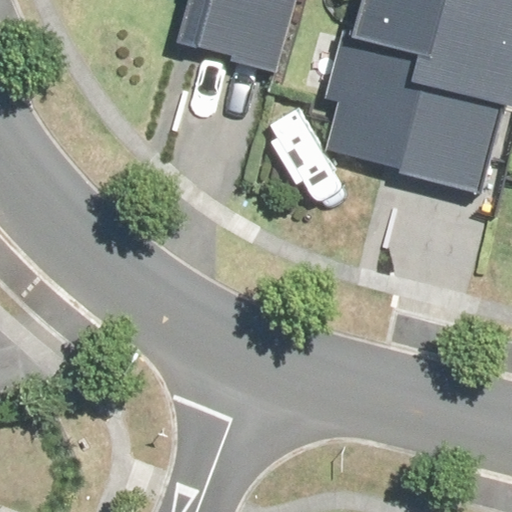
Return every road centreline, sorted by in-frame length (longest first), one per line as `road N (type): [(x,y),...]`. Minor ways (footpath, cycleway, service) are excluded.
road 1 (tertiary): [(0,139),(98,255),(254,349)]
road 2 (tertiary): [(254,349),(511,419)]
road 3 (residential): [(194,511),(254,349)]
